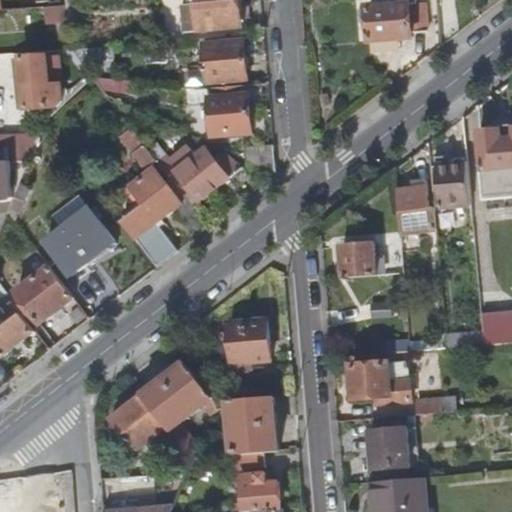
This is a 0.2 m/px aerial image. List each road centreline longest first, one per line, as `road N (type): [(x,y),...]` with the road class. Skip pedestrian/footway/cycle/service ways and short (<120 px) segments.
road 1 (residential): [(320,511),(294,201)]
road 2 (residential): [(60,390),(294,201)]
road 3 (residential): [(294,201),(511,34)]
road 4 (residential): [(294,201),(277,0)]
road 5 (residential): [(70,511),(60,390)]
